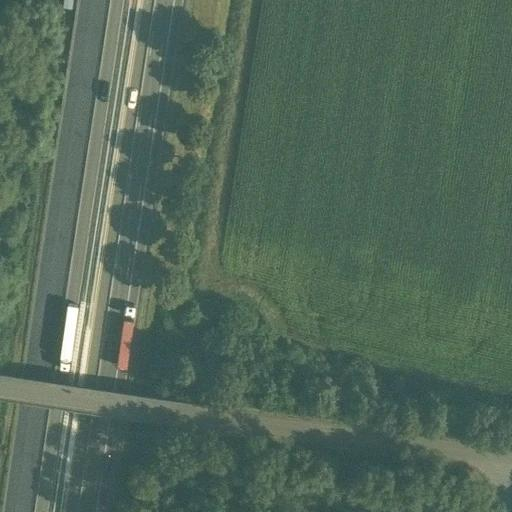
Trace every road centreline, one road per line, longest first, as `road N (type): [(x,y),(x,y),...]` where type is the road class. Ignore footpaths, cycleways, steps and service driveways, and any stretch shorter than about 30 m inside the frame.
road 1 (motorway): [(80,511),(158,0)]
road 2 (motorway): [(115,0),(37,511)]
road 3 (unclassified): [(0,378),(509,457)]
